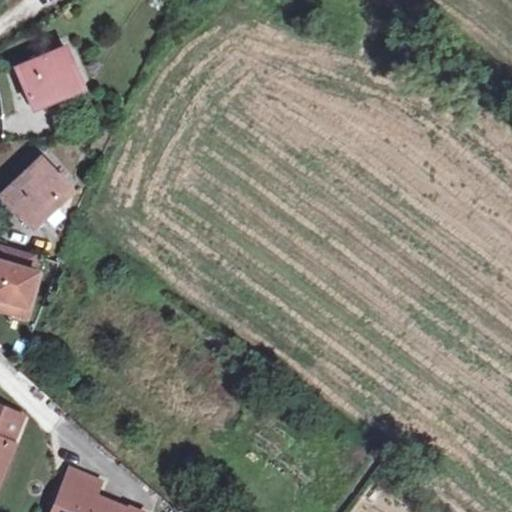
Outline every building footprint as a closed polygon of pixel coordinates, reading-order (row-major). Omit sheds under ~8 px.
[(83,87),(67,49),(15,72),(33,110),(83,87)] [(71,191),(42,161),(1,199),(31,230),(71,191)] [(37,257),(2,247),(0,251),(0,307),(13,312),(14,307),(28,311),(40,278),(32,275),(37,257)] [(0,437),(8,441),(18,413),(0,406),(0,437)] [(0,483),(15,443),(8,441),(0,437),(0,483)] [(69,466),(63,481),(96,495),(102,480),(69,466)] [(63,481),(49,511),(143,511),(127,505),(126,508),(96,495),(63,481)]
